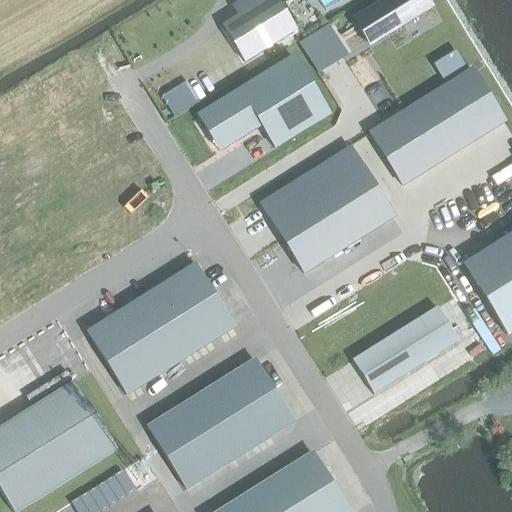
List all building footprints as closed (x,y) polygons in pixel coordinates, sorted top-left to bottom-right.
[(274,0),(267,0),(221,29),(242,64),(295,32),(274,0)] [(390,0),(354,21),(359,30),(358,31),(363,39),(364,39),(366,43),(369,47),(399,30),(414,21),(414,22),(422,17),(433,10),(432,9),(430,11),(424,0),(390,0)] [(293,60),(203,114),(224,149),(260,127),(263,132),(264,131),(274,147),(273,147),(274,150),(328,117),(293,60)] [(471,71),(368,136),(401,187),(504,123),(471,71)] [(349,150),(259,207),(302,275),(392,219),(349,150)] [(0,200),(0,283),(37,260),(0,200)] [(511,234),(461,267),(503,335),(511,330),(511,234)] [(196,309),(213,298),(194,267),(159,289),(178,320),(196,309)] [(414,273),(328,327),(351,362),(372,397),(457,343),(436,309),(414,273)] [(197,351),(178,320),(159,289),(140,301),(179,362),(197,351)] [(196,309),(215,340),(233,329),(213,298),(196,309)] [(140,301),(122,312),(142,343),(161,374),(179,362),(140,301)] [(215,340),(196,309),(178,320),(197,351),(215,340)] [(106,365),(142,343),(122,312),(87,335),(106,365)] [(106,365),(125,396),(161,374),(142,343),(106,365)] [(185,491),(292,424),(254,362),(146,430),(185,491)] [(73,383),(0,428),(0,492),(12,511),(20,511),(116,452),(73,383)] [(346,511),(311,455),(220,511),(346,511)]
